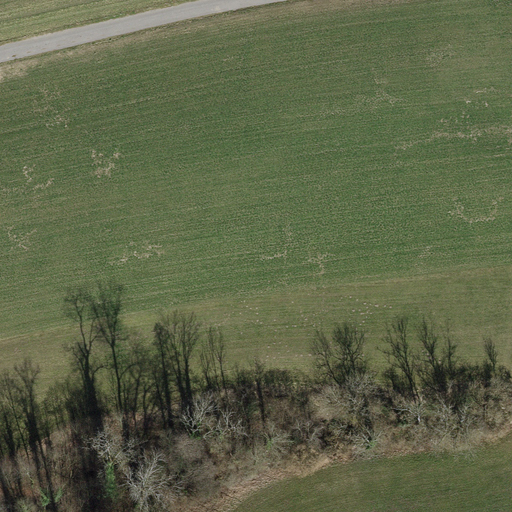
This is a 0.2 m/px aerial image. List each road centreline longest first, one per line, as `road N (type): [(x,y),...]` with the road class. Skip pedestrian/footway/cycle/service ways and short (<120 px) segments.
road 1 (track): [(261,0),(0,52)]
road 2 (track): [(158,511),(154,492),(115,455),(0,459)]
